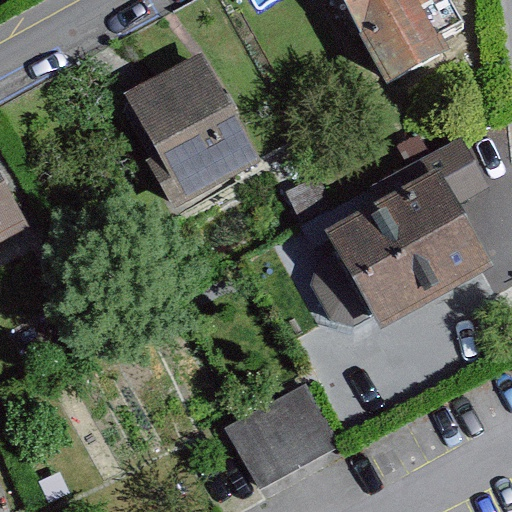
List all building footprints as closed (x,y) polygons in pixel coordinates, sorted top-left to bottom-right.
[(454,59),(431,15),(459,0),(344,0),(393,91),(454,59)] [(207,57),(130,98),(163,161),(152,168),(178,217),(266,170),(207,57)] [(445,178),(464,212),(496,195),(468,143),(436,160),(445,178)] [(0,257),(42,235),(0,157),(0,257)] [(464,212),(445,178),(334,237),(344,257),(324,267),(317,291),(336,325),(360,333),(379,322),(387,337),(499,278),(464,212)] [(306,383),(216,429),(249,492),(338,446),(306,383)]
